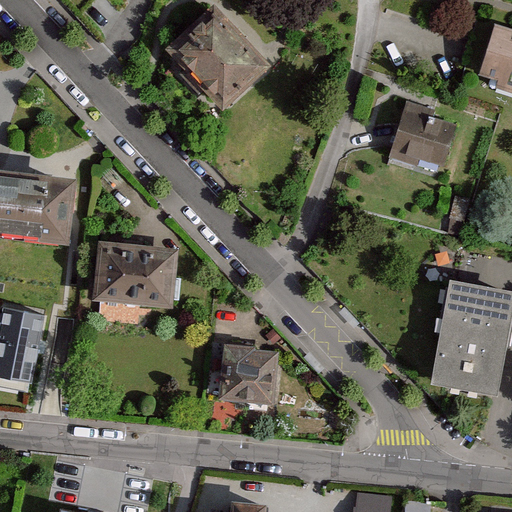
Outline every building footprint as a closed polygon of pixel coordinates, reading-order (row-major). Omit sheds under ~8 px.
[(212,14),(161,58),(218,124),(269,80),(212,14)] [(511,36),(492,30),(474,89),(511,100),(511,36)] [(459,131),(399,113),(383,169),(443,187),(459,131)] [(0,172),(0,241),(68,250),(77,183),(0,172)] [(92,257),(89,314),(173,319),(176,262),(92,257)] [(511,332),(511,307),(449,297),(432,403),(499,413),(511,332)] [(45,318),(5,311),(0,336),(0,375),(32,382),(45,318)] [(219,414),(272,419),(276,366),(255,365),(255,360),(224,357),(219,414)] [(389,511),(390,504),(347,500),(345,511),(389,511)] [(438,511),(439,507),(400,501),(398,511),(438,511)]
